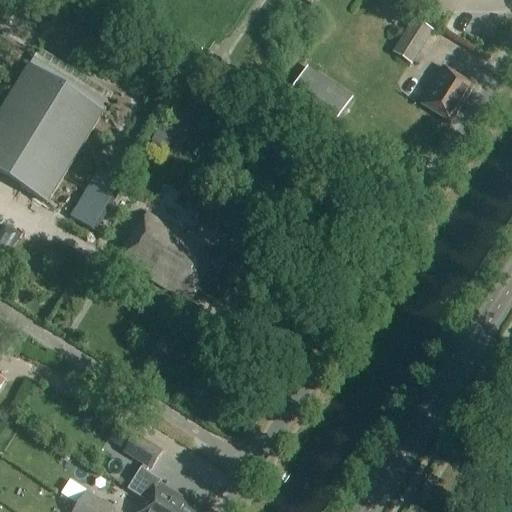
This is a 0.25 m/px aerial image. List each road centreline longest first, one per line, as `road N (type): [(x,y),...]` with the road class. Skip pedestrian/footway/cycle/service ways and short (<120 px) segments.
road 1 (unclassified): [(224,511),(511,57)]
road 2 (primary): [(369,511),(511,286)]
